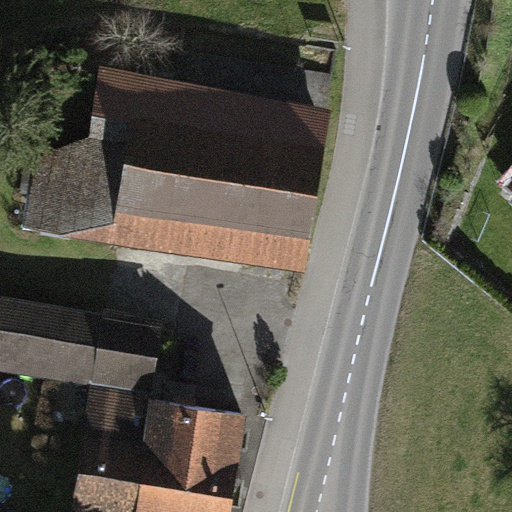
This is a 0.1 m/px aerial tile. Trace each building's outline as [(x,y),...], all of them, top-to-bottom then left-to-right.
[(331,98),(100,64),(90,134),(37,154),(27,225),(306,267),(331,98)] [(511,177),(502,191),(511,199),(511,177)] [(0,368),(91,381),(154,391),(165,313),(106,304),(106,308),(0,292),(0,368)] [(135,511),(154,391),(91,381),(71,511),(135,511)] [(154,391),(135,511),(232,511),(248,404),(154,391)]
